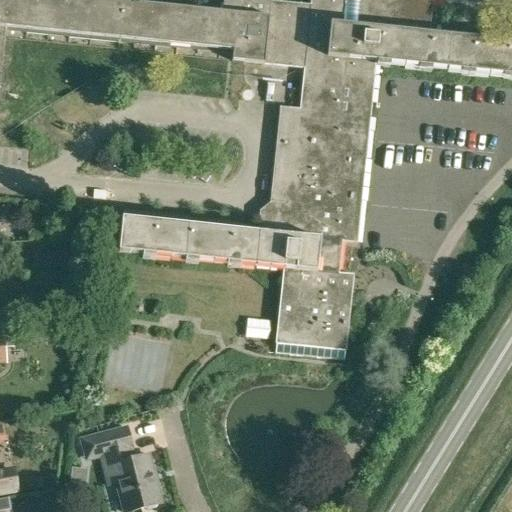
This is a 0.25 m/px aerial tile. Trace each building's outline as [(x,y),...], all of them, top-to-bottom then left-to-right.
[(311,0),(300,110),(279,108),(271,192),(284,193),(282,204),(284,205),(284,211),(278,211),(277,222),(282,223),(281,236),(251,233),(122,220),(122,228),(121,236),(120,245),(119,253),(143,256),(166,258),(188,260),(212,262),(236,265),(260,267),(284,270),(280,313),(278,312),(277,324),(275,343),(275,344),(345,352),(348,319),(350,320),(355,276),(339,274),(342,243),(359,245),(360,236),(377,64),(399,66),(421,68),(443,70),(465,72),(487,75),(509,77),(511,77),(511,43),(491,41),(469,39),(447,37),(429,35),(432,10),(432,0),(311,0)] [(71,267),(69,250),(46,251),(47,268),(71,267)] [(0,363),(1,363),(0,356),(0,349),(24,346),(23,333),(0,335),(0,363)] [(158,504),(162,503),(149,455),(134,459),(131,448),(133,448),(128,428),(82,440),(87,460),(103,456),(110,484),(117,482),(125,511),(128,511),(145,508),(148,510),(156,508),(158,504)] [(8,498),(7,498),(0,499),(0,511),(10,510),(8,498)]
